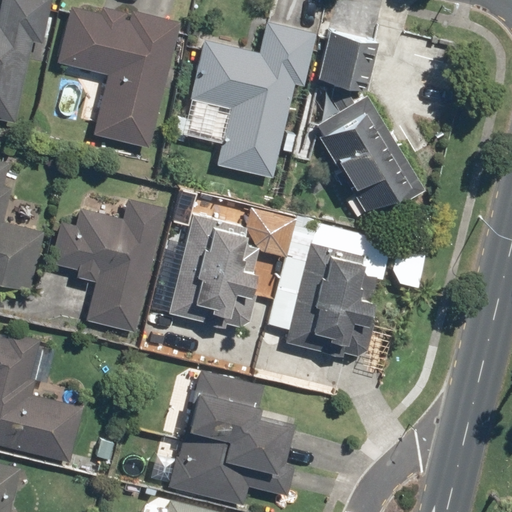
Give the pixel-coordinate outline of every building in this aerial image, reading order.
[(35,42),(42,0),(0,0),(0,119),(10,121),(25,40),(35,42)] [(122,17),(62,4),(50,61),(98,72),(84,134),(143,147),(171,19),(124,9),(122,17)] [(297,85),(308,31),(258,20),(251,50),(196,38),(175,132),(213,140),(208,166),(266,178),(287,83),(297,85)] [(370,41),(320,30),(309,81),(326,85),(323,99),(330,111),(305,126),(362,223),(414,192),(357,95),(344,103),(341,97),(343,89),(358,92),(370,41)] [(0,285),(22,290),(37,229),(0,219),(0,204),(5,185),(0,184),(0,162),(1,160),(0,159),(0,285)] [(78,319),(128,332),(159,207),(118,197),(113,217),(71,207),(67,222),(53,219),(43,261),(68,267),(66,276),(88,281),(78,319)] [(185,209),(159,312),(232,330),(258,228),(185,209)] [(280,328),(276,342),(355,361),(386,237),(291,213),(263,323),(280,328)] [(392,238),(382,281),(408,287),(418,244),(392,238)] [(0,447),(62,462),(76,405),(23,392),(27,377),(22,376),(31,337),(0,329),(0,447)] [(188,369),(160,486),(235,504),(240,485),(280,494),(296,427),(248,415),(255,385),(188,369)] [(0,511),(3,511),(14,467),(0,463),(0,511)] [(217,511),(156,497),(152,511),(217,511)]
